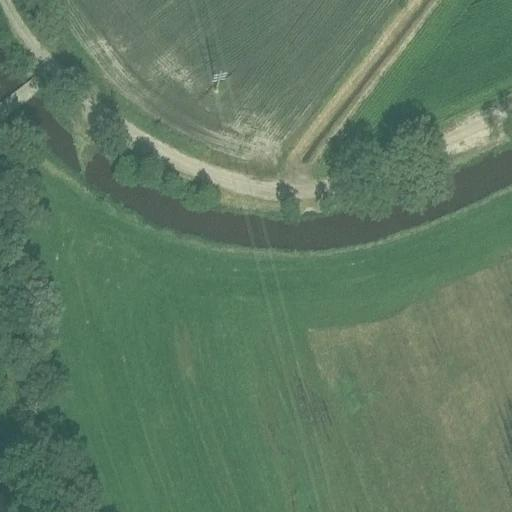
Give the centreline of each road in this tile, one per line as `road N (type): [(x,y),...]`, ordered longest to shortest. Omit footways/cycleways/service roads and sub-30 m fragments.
road 1 (track): [(8,0),(38,55),(117,127),(173,160),(277,191),(379,173),(511,112)]
road 2 (track): [(59,511),(0,351)]
